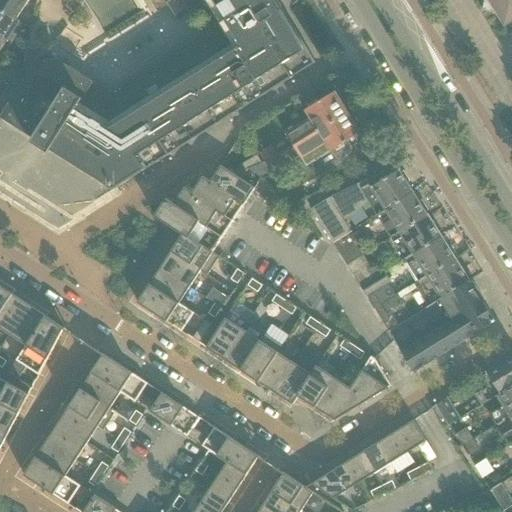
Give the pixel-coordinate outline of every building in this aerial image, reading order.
[(114,190),(316,63),(276,0),(205,0),(221,24),(111,93),(43,50),(25,78),(0,117),(33,139),(31,142),(48,153),(50,150),(114,190)] [(0,0),(0,11),(19,24),(20,22),(17,20),(30,0),(0,0)] [(182,0),(170,0),(167,2),(178,21),(190,13),(182,0)] [(511,0),(484,0),(482,10),(498,14),(505,24),(511,19),(511,0)] [(0,11),(0,36),(13,45),(19,36),(14,33),(19,24),(0,11)] [(13,45),(0,36),(0,53),(2,50),(7,54),(13,45)] [(21,39),(15,48),(25,54),(26,42),(21,39)] [(2,81),(0,83),(0,99),(9,86),(2,81)] [(347,113),(334,92),(305,110),(310,118),(285,133),(294,147),(347,113)] [(347,113),(294,147),(301,158),(306,167),(331,151),(336,159),(340,160),(351,153),(352,148),(347,141),(360,133),(347,113)] [(258,153),(264,163),(266,162),(266,163),(277,155),(271,146),(258,153)] [(257,155),(242,165),(246,171),(247,169),(262,164),(257,155)] [(266,162),(264,163),(269,171),(282,164),(277,155),(266,163),(266,162)] [(330,198),(311,210),(332,243),(351,232),(350,230),(347,225),(343,219),(369,203),(372,209),(376,215),(414,192),(408,182),(410,181),(404,171),(402,172),(400,169),(400,170),(396,165),(330,198)] [(244,205),(255,188),(221,166),(210,182),(209,183),(244,205)] [(233,221),(244,205),(209,183),(210,182),(202,177),(192,193),(191,194),(233,221)] [(222,238),(233,221),(191,194),(192,193),(184,188),(173,204),(173,205),(222,238)] [(429,209),(423,200),(420,201),(414,192),(376,215),(381,223),(389,218),(390,221),(382,226),(389,238),(390,237),(428,213),(426,211),(429,209)] [(222,238),(173,205),(173,204),(166,199),(154,217),(182,235),(182,234),(183,234),(212,254),(222,238)] [(412,255),(442,236),(428,213),(390,237),(394,243),(401,239),(412,255)] [(332,243),(333,244),(347,265),(362,256),(365,254),(351,232),(332,243)] [(183,234),(182,235),(171,251),(201,271),(207,276),(220,257),(213,253),(212,254),(183,234)] [(412,255),(404,259),(418,281),(456,258),(442,236),(412,255)] [(201,271),(171,251),(160,268),(190,288),(201,271)] [(376,278),(362,256),(347,265),(353,275),(361,287),(376,278)] [(420,285),(416,287),(427,303),(438,297),(440,300),(440,299),(470,281),(457,260),(456,258),(418,281),(420,285)] [(190,288),(160,268),(149,285),(179,304),(190,288)] [(237,270),(230,280),(237,284),(244,274),(237,270)] [(386,282),(388,281),(383,273),(376,278),(361,287),(366,295),(386,282)] [(258,293),(262,286),(252,279),(248,286),(258,293)] [(449,314),(397,346),(414,372),(495,322),(470,281),(440,299),(449,314)] [(374,309),(395,296),(386,282),(366,295),(374,309)] [(179,304),(149,285),(137,303),(182,333),(195,314),(179,304)] [(0,312),(12,295),(0,286),(0,312)] [(221,294),(215,304),(221,308),(228,298),(221,294)] [(0,312),(0,329),(9,335),(29,306),(12,295),(0,312)] [(282,309),(286,302),(276,295),(272,302),(282,309)] [(397,295),(395,296),(374,309),(380,319),(389,313),(403,304),(397,295)] [(296,309),(286,302),(282,309),(292,315),(296,309)] [(221,308),(215,304),(208,314),(215,319),(221,308)] [(9,335),(26,346),(26,347),(46,317),(29,306),(9,335)] [(231,310),(206,348),(223,360),(248,322),(231,310)] [(388,332),(397,326),(389,313),(380,319),(388,332)] [(46,317),(26,347),(26,346),(16,361),(25,367),(39,376),(63,330),(64,330),(65,329),(46,317)] [(316,331),(320,324),(310,318),(306,324),(316,331)] [(204,320),(198,330),(205,334),(211,325),(204,320)] [(240,371),(264,337),(266,333),(248,322),(223,360),(240,371)] [(320,324),(316,331),(326,338),(330,331),(320,324)] [(270,326),(265,335),(281,344),(287,335),(270,326)] [(205,334),(198,330),(192,339),(199,344),(205,334)] [(258,382),(277,353),(278,353),(281,348),(264,337),(240,371),(258,382)] [(350,354),(354,347),(344,340),(340,347),(350,354)] [(365,353),(354,347),(350,354),(360,360),(365,353)] [(278,353),(277,353),(258,382),(275,393),(294,364),(278,353)] [(120,391),(120,392),(135,403),(141,394),(148,384),(102,354),(102,355),(102,356),(91,373),(120,391)] [(350,389),(351,389),(331,419),(335,421),(392,386),(375,359),(371,357),(350,389)] [(511,358),(481,377),(488,388),(474,397),(481,406),(496,397),(511,387),(511,358)] [(16,361),(12,367),(21,373),(25,367),(16,361)] [(311,375),(310,375),(294,364),(275,393),(292,405),(298,397),(297,396),(311,375)] [(298,397),(314,407),(334,378),(316,366),(310,375),(311,375),(297,396),(298,397)] [(12,367),(8,373),(17,379),(21,373),(12,367)] [(109,409),(109,408),(120,392),(120,391),(91,373),(80,390),(109,409)] [(314,407),(331,419),(351,389),(350,389),(334,378),(314,407)] [(0,404),(19,414),(29,395),(0,379),(0,404)] [(496,426),(509,418),(511,415),(511,387),(496,397),(502,408),(490,416),(496,426)] [(115,411),(109,408),(109,409),(80,390),(69,407),(98,426),(98,425),(103,429),(115,411)] [(184,408),(162,393),(155,403),(149,412),(172,427),(184,408)] [(148,399),(141,394),(135,403),(142,407),(148,399)] [(142,407),(148,411),(149,412),(155,403),(148,399),(142,407)] [(436,405),(430,409),(431,410),(437,419),(443,429),(444,429),(449,426),(460,419),(447,399),(436,405)] [(0,404),(0,427),(9,432),(19,414),(0,404)] [(87,443),(98,426),(69,407),(58,424),(87,443)] [(136,426),(142,415),(136,411),(129,421),(136,426)] [(509,446),(511,444),(511,415),(509,418),(511,422),(511,430),(503,436),(509,446)] [(408,453),(425,442),(426,441),(413,421),(395,432),(408,453)] [(46,441),(76,460),(87,443),(58,424),(46,441)] [(0,448),(9,432),(0,427),(0,448)] [(118,439),(124,443),(131,433),(124,428),(118,439)] [(228,463),(247,475),(258,458),(259,458),(259,457),(214,428),(207,438),(202,447),(207,450),(209,451),(215,455),(228,463)] [(187,437),(195,442),(200,433),(193,429),(187,437)] [(473,441),(465,429),(455,435),(463,447),(473,441)] [(378,443),(390,463),(408,453),(395,432),(378,443)] [(195,442),(202,447),(207,438),(200,433),(195,442)] [(124,443),(118,439),(111,449),(118,453),(124,443)] [(76,460),(46,441),(35,458),(65,477),(66,476),(76,460)] [(469,457),(479,451),(473,441),(463,447),(469,457)] [(378,443),(360,454),(373,474),(390,463),(378,443)] [(215,455),(209,451),(202,461),(209,466),(215,455)] [(356,485),(373,474),(360,454),(343,465),(356,485)] [(66,476),(65,477),(35,458),(24,476),(68,505),(75,494),(80,486),(66,476)] [(209,466),(202,461),(195,471),(202,476),(209,466)] [(95,473),(102,477),(109,467),(102,462),(95,473)] [(247,475),(228,463),(210,491),(228,503),(247,475)] [(418,468),(421,476),(432,470),(428,463),(418,468)] [(343,465),(311,484),(333,499),(356,485),(343,465)] [(421,476),(418,468),(407,474),(410,481),(421,476)] [(102,477),(95,473),(88,483),(95,487),(102,477)] [(301,511),(313,493),(305,488),(283,473),(272,491),(301,511)] [(392,481),(381,487),(385,494),(396,489),(392,481)] [(511,505),(511,502),(500,484),(489,491),(502,511),(511,505)] [(80,486),(75,494),(82,499),(87,491),(80,486)] [(385,494),(381,487),(370,492),(374,499),(385,494)] [(89,504),(95,495),(93,494),(87,491),(82,499),(89,504)] [(195,511),(222,511),(228,503),(210,491),(195,511)] [(272,491),(261,508),(266,511),(300,511),(301,511),(272,491)] [(95,495),(89,504),(83,511),(114,511),(116,510),(95,495)] [(179,496),(172,507),(179,511),(186,501),(179,496)]
